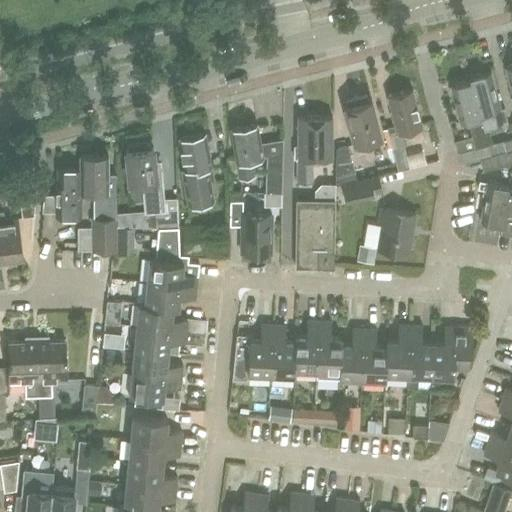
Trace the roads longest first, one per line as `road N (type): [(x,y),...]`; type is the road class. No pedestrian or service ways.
road 1 (tertiary): [(0,118),(474,0)]
road 2 (residential): [(215,443),(438,473),(511,267)]
road 3 (residential): [(215,443),(233,281),(417,289),(434,285),(442,246)]
road 4 (residential): [(442,246),(449,159),(426,57)]
